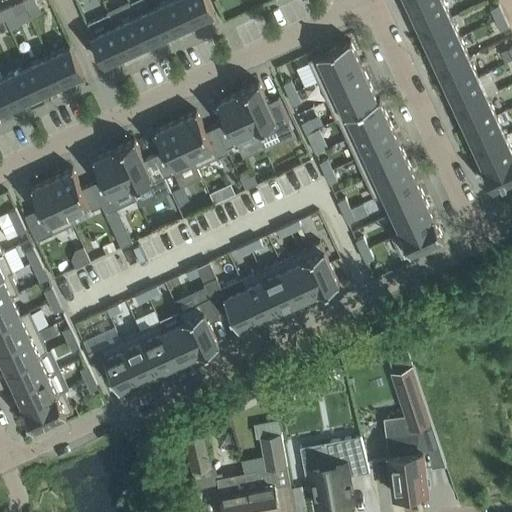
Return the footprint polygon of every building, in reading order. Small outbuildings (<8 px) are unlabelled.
[(170,33),(191,24),(180,0),(167,0),(157,5),(170,33)] [(180,0),(191,24),(214,13),(208,0),(180,0)] [(406,0),(411,11),(434,0),(406,0)] [(443,0),(434,0),(411,11),(420,30),(451,16),(443,0)] [(129,1),(108,11),(108,13),(127,53),(148,43),(135,15),(129,1)] [(504,15),(499,4),(492,8),(497,18),(504,15)] [(5,17),(16,12),(12,5),(1,10),(3,13),(5,17)] [(148,43),(170,33),(157,5),(135,15),(148,43)] [(108,13),(87,23),(105,63),(127,53),(108,13)] [(509,26),(504,15),(497,18),(502,29),(509,26)] [(451,16),(420,30),(429,50),(460,36),(451,16)] [(460,36),(429,50),(438,69),(469,55),(460,36)] [(361,60),(351,40),(309,59),(309,60),(318,80),(361,60)] [(61,84),(84,73),(70,44),(47,55),(49,59),(61,84)] [(39,94),(61,84),(49,59),(47,55),(26,65),(29,71),(39,94)] [(469,55),(438,69),(447,89),(478,75),(469,55)] [(370,80),(361,60),(318,80),(327,99),(370,80)] [(18,104),(39,94),(29,71),(26,65),(4,75),(9,86),(18,104)] [(0,111),(18,104),(9,86),(4,75),(0,77),(0,111)] [(478,75),(447,89),(457,109),(487,95),(478,75)] [(297,90),(292,79),(284,82),(290,93),(297,90)] [(336,119),(381,99),(380,98),(378,99),(378,98),(370,80),(327,99),(336,119)] [(290,120),(279,96),(268,101),(259,81),(240,90),(261,134),(290,120)] [(261,134),(240,90),(218,100),(227,120),(218,125),(228,146),(257,133),(258,135),(261,134)] [(302,101),(297,90),(290,93),(295,104),(302,101)] [(487,95),(457,109),(466,128),(496,114),(487,95)] [(390,118),(381,99),(336,119),(337,120),(339,119),(347,138),(390,118)] [(228,146),(218,125),(206,130),(197,110),(177,119),(198,165),(229,151),(227,147),(228,146)] [(496,114),(466,128),(475,148),(505,134),(496,114)] [(399,138),(390,118),(347,138),(356,157),(399,138)] [(198,165),(177,119),(156,129),(165,149),(155,154),(165,176),(195,162),(197,166),(198,165)] [(310,119),(303,122),(308,132),(315,129),(310,119)] [(329,145),(320,127),(315,129),(308,132),(316,151),(329,145)] [(511,148),(505,134),(475,148),(484,167),(511,154),(511,148)] [(165,176),(155,154),(145,158),(135,138),(114,148),(133,190),(165,176)] [(408,158),(399,138),(356,157),(365,177),(408,158)] [(103,178),(93,182),(103,204),(106,212),(119,206),(133,200),(137,198),(133,190),(114,148),(94,157),(103,178)] [(511,154),(484,167),(493,188),(511,179),(511,154)] [(328,158),(321,161),(326,172),(333,168),(328,158)] [(417,177),(408,158),(365,177),(375,197),(417,177)] [(103,204),(93,182),(83,187),(73,167),(54,176),(71,213),(90,205),(92,209),(103,204)] [(326,172),(330,182),(338,178),(333,168),(326,172)] [(253,170),(241,176),(246,188),(258,183),(253,170)] [(41,206),(25,214),(37,240),(53,232),(72,224),(75,222),(71,213),(54,176),(51,177),(32,186),(41,206)] [(426,197),(417,177),(375,197),(375,198),(384,194),(392,212),(426,197)] [(220,188),(210,193),(215,203),(224,198),(220,188)] [(347,197),(339,201),(344,211),(351,207),(347,197)] [(393,236),(435,216),(426,197),(392,212),(401,231),(392,235),(393,236)] [(364,202),(351,207),(356,218),(369,212),(364,202)] [(13,222),(23,218),(18,206),(8,211),(13,222)] [(344,211),(349,221),(356,218),(351,207),(344,211)] [(444,237),(435,216),(393,236),(402,256),(444,237)] [(23,218),(13,222),(19,234),(28,229),(23,218)] [(291,232),(302,227),(298,220),(288,224),(291,232)] [(281,237),(291,232),(288,224),(278,229),(281,237)] [(365,236),(357,240),(362,250),(369,247),(365,236)] [(252,250),(263,245),(259,238),(249,242),(252,250)] [(340,282),(320,240),(300,250),(319,292),(340,282)] [(242,255),(252,250),(249,242),(238,247),(242,255)] [(32,261),(41,257),(36,246),(26,250),(32,261)] [(369,247),(362,250),(367,260),(374,257),(369,247)] [(4,250),(0,252),(0,276),(13,270),(4,250)] [(319,292),(300,250),(280,259),(299,301),(319,292)] [(44,269),(39,258),(32,261),(37,272),(44,269)] [(299,301),(280,259),(260,268),(280,310),(299,301)] [(191,278),(201,274),(197,266),(187,271),(191,278)] [(280,310),(260,268),(241,277),(260,319),(280,310)] [(13,270),(0,276),(0,299),(18,291),(10,273),(14,271),(13,270)] [(217,276),(205,281),(221,317),(222,316),(220,312),(230,307),(240,329),(260,319),(241,277),(222,286),(217,276)] [(200,301),(180,311),(199,353),(220,343),(210,322),(221,317),(205,281),(204,282),(211,296),(200,301)] [(150,297),(160,293),(157,285),(146,290),(150,297)] [(57,297),(52,286),(45,290),(50,301),(57,297)] [(139,302),(150,297),(146,290),(136,294),(139,302)] [(18,291),(0,299),(0,323),(21,314),(21,313),(12,296),(19,293),(18,291)] [(62,308),(57,297),(50,301),(55,312),(62,308)] [(111,315),(121,311),(117,303),(107,308),(111,315)] [(21,314),(0,323),(0,347),(39,330),(30,311),(21,315),(21,314)] [(199,353),(180,311),(179,311),(183,320),(165,328),(161,319),(160,320),(180,362),(199,353)] [(180,362),(160,320),(140,329),(160,371),(180,362)] [(75,336),(70,326),(63,329),(68,340),(75,336)] [(160,371),(140,329),(121,338),(140,380),(160,371)] [(39,330),(0,347),(0,353),(7,368),(48,349),(39,330)] [(80,347),(75,336),(68,340),(73,351),(80,347)] [(140,380),(121,338),(101,347),(100,346),(89,351),(99,373),(110,368),(120,389),(140,380)] [(48,349),(7,368),(15,388),(48,373),(40,355),(49,351),(48,349)] [(416,431),(387,435),(395,493),(421,490),(429,489),(426,465),(431,464),(432,466),(447,464),(414,364),(394,371),(407,413),(412,427),(415,426),(416,431)] [(93,376),(88,365),(81,368),(86,379),(93,376)] [(48,373),(15,388),(24,407),(64,389),(64,388),(57,391),(48,373)] [(86,379),(91,391),(100,386),(95,375),(93,376),(86,379)] [(64,389),(24,407),(34,428),(74,410),(64,389)] [(193,468),(212,464),(201,417),(183,426),(193,468)] [(245,471),(252,511),(281,511),(282,511),(281,511),(273,467),(288,465),(282,432),(261,436),(266,467),(245,471)] [(330,456),(304,461),(308,487),(309,486),(309,484),(313,484),(318,506),(333,503),(333,504),(338,504),(338,503),(353,500),(347,467),(367,464),(369,471),(370,470),(361,434),(327,441),(330,456)] [(252,511),(245,471),(223,475),(223,471),(217,472),(224,511),(252,511)]
